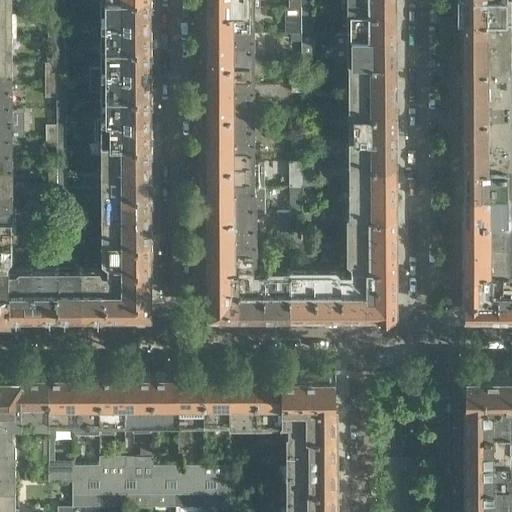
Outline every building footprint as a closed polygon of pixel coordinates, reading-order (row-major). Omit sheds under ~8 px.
[(149,16),(148,0),(105,0),(105,16),(149,16)] [(507,13),(506,0),(463,0),(464,13),(507,13)] [(250,31),(250,5),(209,5),(209,31),(250,31)] [(314,31),(314,5),(301,5),(301,24),(291,24),(291,31),(314,31)] [(394,31),(394,5),(350,5),(350,31),(394,31)] [(507,37),(507,13),(464,13),(464,37),(507,37)] [(149,40),(149,16),(105,16),(105,40),(149,40)] [(56,36),(56,31),(56,26),(48,26),(48,36),(56,36)] [(64,41),(64,31),(56,31),(56,36),(56,41),(64,41)] [(250,56),(250,31),(209,31),(209,57),(250,56)] [(314,57),(314,31),(291,31),(291,39),(302,39),(303,57),(314,57)] [(394,56),(394,31),(350,31),(350,56),(352,56),(394,56)] [(56,46),(56,41),(56,36),(48,36),(48,46),(56,46)] [(507,62),(507,37),(464,37),(464,63),(507,62)] [(149,65),(149,40),(105,40),(105,65),(149,65)] [(64,51),(64,41),(56,41),(56,46),(56,51),(64,51)] [(250,82),(250,56),(209,57),(209,82),(250,82)] [(394,82),(394,56),(352,56),(352,82),(394,82)] [(0,85),(8,85),(8,61),(0,60),(0,85)] [(507,87),(507,62),(464,63),(464,87),(507,87)] [(149,89),(149,65),(105,65),(105,89),(149,89)] [(57,85),(57,80),(56,75),(49,75),(49,85),(57,85)] [(65,90),(65,80),(57,80),(57,85),(57,90),(65,90)] [(250,108),(250,82),(209,82),(209,108),(250,108)] [(394,107),(394,82),(352,82),(352,107),(394,107)] [(0,109),(8,109),(8,85),(0,85),(0,109)] [(57,95),(57,90),(57,85),(49,85),(49,95),(57,95)] [(507,112),(507,87),(464,87),(464,112),(507,112)] [(149,114),(149,89),(105,89),(105,114),(149,114)] [(65,100),(65,90),(57,90),(57,95),(57,100),(65,100)] [(394,133),(394,107),(352,107),(352,133),(394,133)] [(250,133),(250,108),(209,108),(209,133),(250,133)] [(0,133),(8,134),(8,109),(0,109),(0,133)] [(508,136),(507,112),(464,112),(464,136),(508,136)] [(149,138),(149,114),(105,114),(105,138),(149,138)] [(57,134),(57,128),(57,123),(49,123),(49,134),(57,134)] [(65,138),(65,128),(57,128),(57,134),(57,138),(65,138)] [(0,158),(8,158),(8,134),(0,133),(0,158)] [(250,159),(250,133),(209,133),(209,159),(250,159)] [(394,159),(394,133),(352,133),(352,159),(394,159)] [(57,143),(57,138),(57,134),(49,134),(49,143),(57,143)] [(508,160),(508,136),(464,136),(464,160),(508,160)] [(65,148),(65,138),(57,138),(57,143),(57,148),(65,148)] [(149,162),(149,138),(105,138),(105,162),(149,162)] [(0,182),(8,183),(8,158),(0,158),(0,182)] [(250,184),(250,159),(209,159),(210,185),(250,184)] [(395,184),(394,159),(352,159),(352,184),(395,184)] [(508,187),(508,160),(464,160),(464,187),(508,187)] [(149,187),(149,162),(105,162),(106,187),(149,187)] [(57,182),(57,177),(57,172),(49,172),(49,182),(57,182)] [(303,184),(303,176),(292,176),(292,184),(303,184)] [(314,184),(314,176),(303,176),(303,184),(314,184)] [(65,187),(65,177),(57,177),(57,182),(57,187),(65,187)] [(0,206),(8,207),(8,183),(0,182),(0,206)] [(57,192),(57,187),(57,182),(49,182),(49,192),(57,192)] [(252,210),(252,184),(250,184),(210,185),(210,210),(252,210)] [(303,210),(303,192),(303,184),(292,184),(289,184),(289,210),(303,210)] [(314,192),(314,184),(303,184),(303,192),(314,192)] [(395,210),(395,184),(352,184),(352,210),(395,210)] [(65,197),(65,187),(57,187),(57,192),(57,197),(65,197)] [(150,211),(149,187),(106,187),(106,211),(150,211)] [(508,212),(508,187),(464,187),(464,212),(508,212)] [(0,231),(8,231),(8,207),(0,206),(0,231)] [(252,236),(252,210),(210,210),(210,236),(252,236)] [(290,236),(289,210),(277,210),(277,236),(281,236),(290,236)] [(314,218),(314,210),(303,210),(303,218),(314,218)] [(324,218),(324,210),(314,210),(314,218),(324,218)] [(395,235),(395,210),(352,210),(350,210),(350,235),(395,235)] [(150,236),(150,211),(106,211),(106,236),(150,236)] [(508,238),(508,212),(464,212),(465,238),(508,238)] [(57,231),(57,226),(57,221),(47,221),(47,231),(57,231)] [(67,236),(67,226),(57,226),(57,231),(57,236),(67,236)] [(8,252),(8,231),(0,231),(0,255),(4,256),(8,252)] [(39,241),(39,231),(31,231),(31,241),(39,241)] [(57,241),(57,236),(57,231),(47,231),(47,241),(57,241)] [(395,262),(395,235),(350,235),(350,258),(354,262),(365,262),(395,262)] [(67,244),(67,236),(57,236),(57,241),(57,244),(67,244)] [(77,240),(77,236),(67,236),(67,244),(77,244),(77,240)] [(150,260),(150,236),(106,236),(106,258),(108,261),(110,261),(110,260),(150,260)] [(252,259),(252,236),(210,236),(210,262),(236,262),(248,262),(252,259)] [(281,236),(277,236),(272,236),(272,242),(271,245),(281,245),(281,236)] [(290,245),(290,236),(281,236),(281,245),(290,245)] [(330,245),(330,236),(314,236),(314,245),(330,245)] [(508,263),(508,238),(465,238),(465,263),(493,263),(508,263)] [(85,250),(85,240),(77,240),(77,244),(77,250),(85,250)] [(0,284),(8,285),(8,270),(4,270),(4,257),(4,256),(0,255),(0,284)] [(150,311),(150,260),(110,260),(110,261),(111,271),(105,271),(105,311),(150,311)] [(236,311),(236,262),(210,262),(210,311),(236,311)] [(263,311),(263,273),(248,273),(248,262),(236,262),(236,311),(263,311)] [(365,311),(365,285),(362,285),(362,279),(365,279),(365,262),(354,262),(354,273),(341,272),(341,311),(365,311)] [(395,310),(395,262),(365,262),(365,279),(362,279),(362,285),(365,285),(365,311),(395,310)] [(500,310),(500,282),(493,282),(493,263),(465,263),(465,310),(500,310)] [(511,310),(511,269),(511,270),(511,263),(508,263),(493,263),(493,282),(500,282),(500,310),(511,310)] [(81,311),(81,267),(57,268),(57,312),(81,311)] [(105,311),(105,271),(100,271),(95,267),(81,267),(81,311),(105,311)] [(314,311),(314,267),(290,267),(290,269),(290,311),(314,311)] [(341,311),(341,272),(337,267),(314,267),(314,311),(341,311)] [(33,312),(32,268),(20,268),(18,270),(8,270),(8,285),(8,312),(33,312)] [(57,312),(57,268),(32,268),(33,312),(57,312)] [(290,311),(290,269),(266,269),(263,273),(263,311),(290,311)] [(0,311),(8,312),(8,285),(0,284),(0,311)] [(511,396),(511,370),(465,370),(465,396),(490,396),(490,399),(499,398),(499,396),(511,396)] [(9,412),(20,412),(20,371),(0,371),(0,478),(11,478),(11,424),(9,424),(9,412)] [(49,414),(49,371),(20,371),(20,412),(28,412),(28,416),(49,416),(49,414)] [(74,414),(74,371),(49,371),(49,414),(74,414)] [(100,414),(100,371),(74,371),(74,414),(100,414)] [(126,414),(126,371),(100,371),(100,414),(126,414)] [(152,414),(152,371),(126,371),(126,414),(152,414)] [(178,414),(178,371),(152,371),(152,414),(178,414)] [(204,414),(204,371),(178,371),(178,414),(204,414)] [(230,414),(229,371),(204,371),(204,414),(230,414)] [(254,416),(254,371),(229,371),(230,414),(230,416),(254,416)] [(282,412),(282,400),(282,371),(254,371),(254,416),(277,416),(281,412),(282,412)] [(335,399),(335,371),(282,371),(282,400),(335,399)] [(511,411),(511,396),(499,396),(499,398),(490,399),(490,396),(465,396),(465,423),(506,423),(506,411),(511,411)] [(335,425),(335,399),(282,400),(282,412),(291,412),(291,425),(335,425)] [(509,450),(508,425),(506,423),(465,423),(465,450),(509,450)] [(335,425),(291,425),(289,425),(289,453),(335,453),(335,425)] [(126,473),(126,463),(126,431),(100,431),(100,463),(100,473),(126,473)] [(509,476),(509,450),(465,450),(465,477),(509,476)] [(335,479),(335,453),(289,453),(289,479),(335,479)] [(152,473),(152,463),(152,455),(134,455),(134,463),(134,473),(152,473)] [(204,473),(178,473),(152,473),(134,473),(134,463),(126,463),(126,473),(100,473),(74,473),(49,473),(49,478),(72,478),(72,491),(97,491),(122,491),(150,491),(175,491),(201,491),(230,491),(230,486),(237,486),(237,479),(230,479),(230,473),(204,473)] [(74,473),(74,463),(49,463),(49,473),(74,473)] [(100,473),(100,463),(74,463),(74,473),(100,473)] [(178,473),(178,463),(152,463),(152,473),(178,473)] [(204,473),(204,463),(178,463),(178,473),(204,473)] [(230,473),(230,463),(204,463),(204,473),(230,473)] [(509,503),(509,476),(465,477),(465,504),(509,503)] [(0,504),(11,505),(11,478),(0,478),(0,504)] [(336,504),(335,479),(289,479),(289,505),(336,504)] [(73,504),(72,491),(64,491),(64,504),(73,504)] [(97,504),(97,491),(72,491),(73,504),(97,504)] [(123,504),(122,491),(97,491),(97,504),(123,504)] [(150,504),(150,491),(122,491),(123,504),(150,504)] [(175,504),(175,491),(150,491),(150,504),(175,504)] [(201,504),(201,491),(175,491),(175,504),(201,504)] [(230,504),(230,491),(201,491),(201,504),(230,504)] [(508,511),(509,503),(465,504),(465,511),(508,511)]
